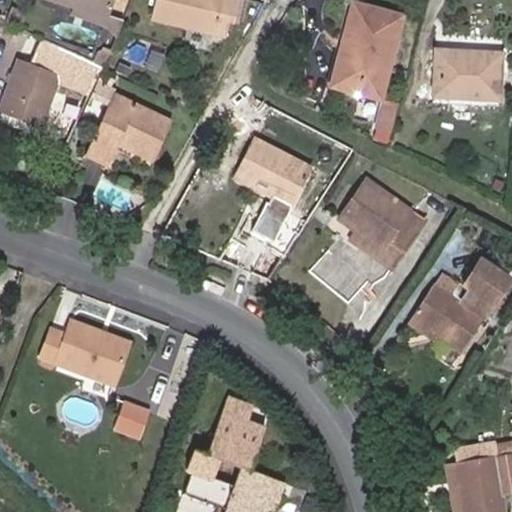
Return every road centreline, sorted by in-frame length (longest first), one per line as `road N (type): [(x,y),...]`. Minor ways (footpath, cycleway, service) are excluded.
road 1 (residential): [(0,227),(205,304),(254,333),(341,422),(377,511)]
road 2 (unknown): [(276,0),(139,280)]
